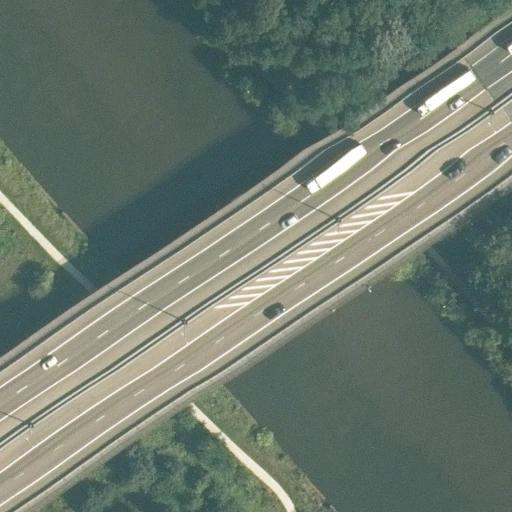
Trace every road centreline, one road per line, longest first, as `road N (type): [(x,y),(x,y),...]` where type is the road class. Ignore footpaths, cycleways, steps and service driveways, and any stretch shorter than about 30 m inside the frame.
road 1 (motorway): [(511,53),(0,389)]
road 2 (motorway): [(0,467),(511,135)]
